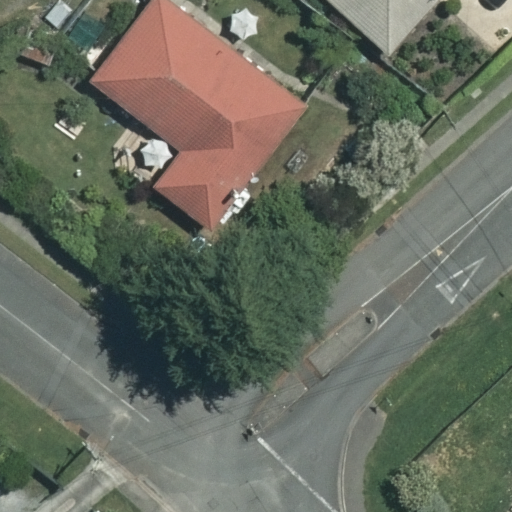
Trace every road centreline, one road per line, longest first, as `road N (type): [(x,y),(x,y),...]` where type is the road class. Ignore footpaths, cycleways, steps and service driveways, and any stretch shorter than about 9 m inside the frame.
road 1 (residential): [(212,469),(511,187)]
road 2 (residential): [(212,469),(0,306)]
